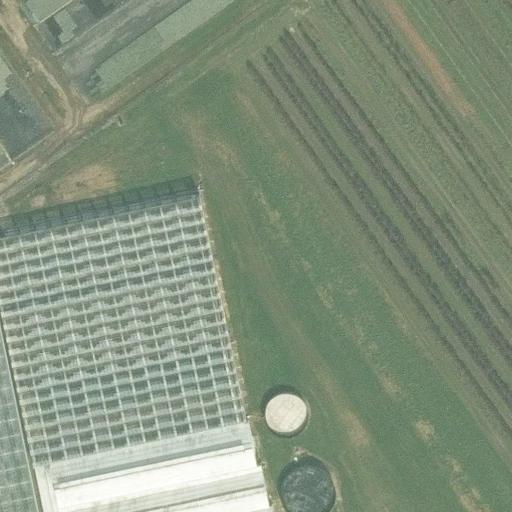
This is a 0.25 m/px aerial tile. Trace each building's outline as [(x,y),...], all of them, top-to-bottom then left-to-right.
[(198,194),(0,235),(0,307),(33,465),(49,462),(246,421),(198,194)] [(37,511),(6,358),(0,359),(0,511),(37,511)] [(266,404),(263,411),(263,418),(265,425),(269,431),(275,435),(282,437),(289,437),(296,434),(302,430),(306,423),(307,416),(306,409),(303,403),(298,398),(291,394),(284,393),(277,395),(271,399),(266,404)] [(246,421),(49,462),(58,506),(257,465),(247,420),(246,421)] [(49,462),(33,465),(43,511),(59,511),(59,510),(58,506),(49,462)] [(310,468),(301,468),(293,472),(286,477),(282,485),(280,494),(281,502),(285,510),(286,511),(327,511),(330,509),(333,500),(334,492),(331,483),(326,476),(319,471),(310,468)] [(262,469),(59,510),(59,511),(239,511),(270,506),(262,469)]
